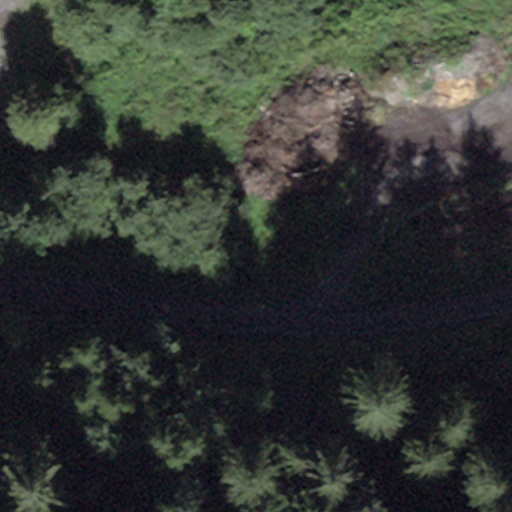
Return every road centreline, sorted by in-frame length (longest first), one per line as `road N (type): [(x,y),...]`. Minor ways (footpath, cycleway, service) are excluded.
road 1 (track): [(0,280),(320,326),(511,298)]
road 2 (track): [(320,326),(389,182),(437,131),(511,73)]
